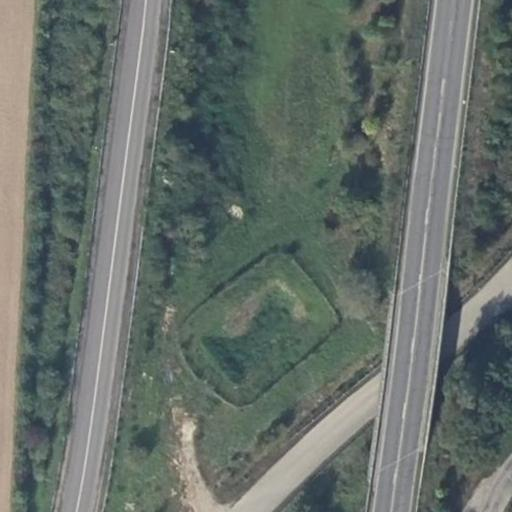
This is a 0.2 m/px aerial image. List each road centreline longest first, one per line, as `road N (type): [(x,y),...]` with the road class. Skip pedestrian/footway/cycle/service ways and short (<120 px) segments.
road 1 (tertiary): [(76,511),(142,0)]
road 2 (primary): [(453,0),(389,511)]
road 3 (unclassified): [(251,511),(511,277)]
